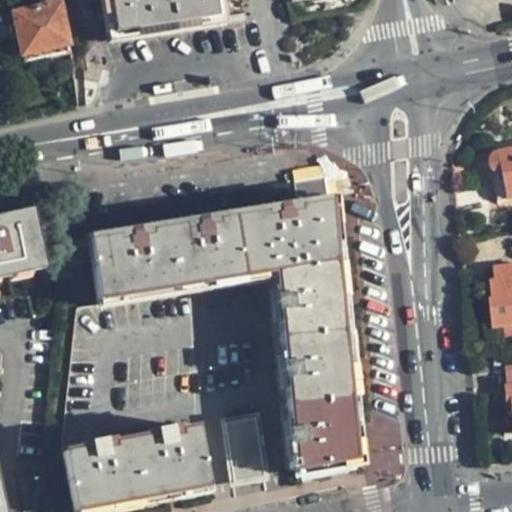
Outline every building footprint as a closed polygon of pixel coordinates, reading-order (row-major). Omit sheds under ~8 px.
[(219,0),(98,0),(105,45),(224,26),(219,0)] [(12,13),(21,53),(64,44),(56,4),(12,13)] [(511,151),(499,154),(495,155),(493,158),(492,162),(493,167),(496,170),(502,172),(504,183),(497,184),(500,198),(511,195),(511,151)] [(292,181),(295,207),(326,201),(322,176),(292,181)] [(293,469),(299,468),(352,458),(329,226),(326,201),(295,207),(296,212),(264,217),(263,212),(215,220),(216,225),(184,230),(182,225),(148,231),(149,236),(117,241),(116,236),(86,242),(97,300),(272,271),(289,428),(293,469)] [(0,511),(0,278),(41,269),(27,211),(0,217),(0,511)] [(511,267),(493,270),(495,283),(490,284),(492,302),(490,303),(493,332),(511,329),(511,267)] [(254,418),(223,423),(232,480),(263,475),(254,418)] [(77,449),(60,453),(71,511),(74,511),(206,487),(195,427),(178,429),(179,435),(145,441),(144,436),(111,443),(112,448),(79,454),(77,449)] [(354,466),(352,458),(299,468),(301,477),(354,466)]
